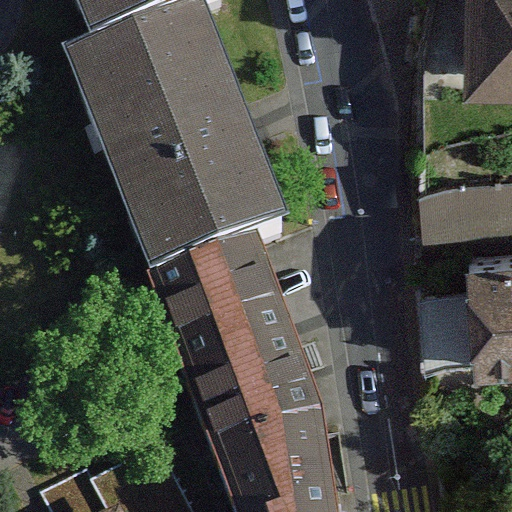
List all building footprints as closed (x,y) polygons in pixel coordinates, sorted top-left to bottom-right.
[(65,0),(88,61),(201,18),(226,9),(222,0),(65,0)] [(511,0),(463,0),(461,78),(511,79),(511,0)] [(284,242),(201,18),(88,61),(66,69),(149,292),(257,252),(284,242)] [(422,369),(511,361),(511,237),(453,243),(456,288),(415,292),(422,369)] [(335,511),(323,435),(257,252),(149,292),(227,511),(335,511)] [(60,511),(117,511),(94,464),(48,486),(60,511)] [(161,511),(157,502),(135,511),(161,511)]
